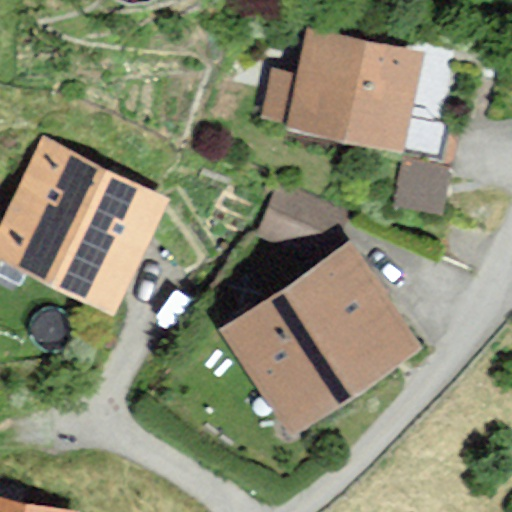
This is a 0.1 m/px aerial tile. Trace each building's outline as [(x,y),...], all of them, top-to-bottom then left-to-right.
[(316,39),(297,122),(395,144),(413,61),(316,39)] [(0,247),(0,254),(113,306),(162,199),(46,147),(0,247)] [(442,204),(448,155),(401,150),(396,198),(442,204)] [(264,213),(326,231),(337,193),(275,175),(264,213)] [(232,336),(295,430),(410,352),(346,259),(232,336)]
